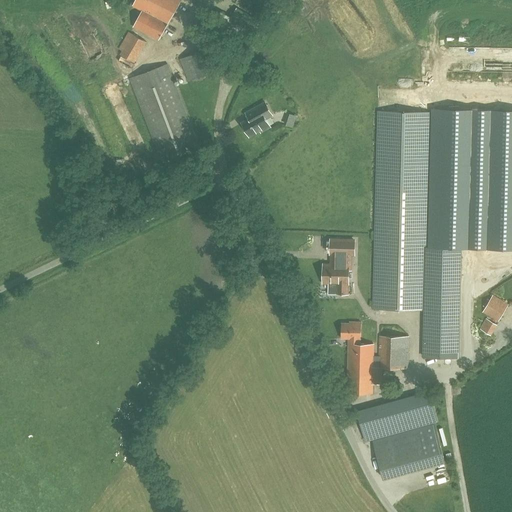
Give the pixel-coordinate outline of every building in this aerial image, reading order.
[(159,39),(181,0),(135,0),(133,5),(142,10),(134,26),(159,39)] [(255,0),(235,0),(251,8),(255,0)] [(245,51),(262,21),(237,7),(231,16),(221,11),(210,31),(226,40),(245,51)] [(135,62),(147,41),(132,32),(129,38),(126,35),(119,48),(123,50),(120,54),(135,62)] [(220,68),(211,46),(181,59),(191,81),(220,68)] [(76,63),(85,79),(94,75),(85,58),(76,63)] [(198,141),(168,63),(130,78),(160,156),(198,141)] [(258,114),(242,123),(249,136),(260,130),(261,132),(270,126),(266,118),(272,115),(265,102),(255,108),(258,114)] [(511,251),(511,113),(490,113),(486,251),(511,251)] [(461,247),(427,246),(428,192),(376,190),(373,306),(372,306),(372,308),(424,309),(424,356),(459,356),(461,247)] [(236,241),(244,231),(239,227),(231,221),(223,230),(236,241)] [(348,279),(349,263),(350,263),(351,254),(354,254),(354,240),(331,239),(331,253),(332,253),(332,264),(324,264),(324,282),(339,283),(339,279),(348,279)] [(479,278),(483,285),(491,280),(494,284),(500,280),(493,270),(479,278)] [(483,312),(498,321),(508,305),(493,295),(483,312)] [(379,356),(373,356),(374,344),(360,344),(360,339),(361,339),(361,322),(354,322),(354,323),(342,323),(342,338),(349,338),(348,392),(373,393),(373,367),(408,368),(409,336),(380,335),(379,356)] [(435,422),(438,421),(429,390),(358,411),(367,441),(373,440),(435,422)] [(373,440),(384,481),(447,463),(435,422),(373,440)]
